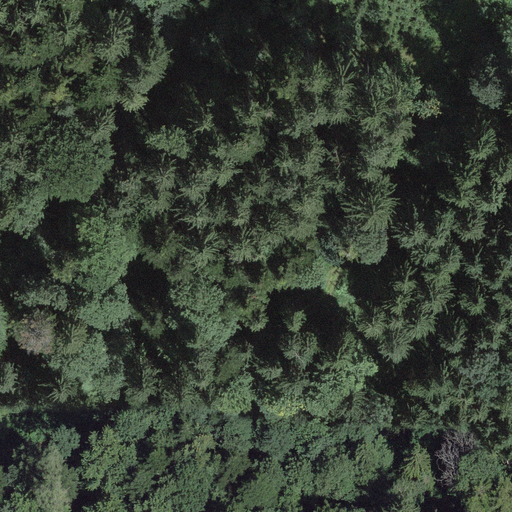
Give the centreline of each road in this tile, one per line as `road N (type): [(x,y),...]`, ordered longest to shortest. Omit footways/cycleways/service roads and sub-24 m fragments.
road 1 (track): [(401,511),(291,415),(131,222),(83,184),(0,139)]
road 2 (track): [(0,452),(134,427),(291,415)]
